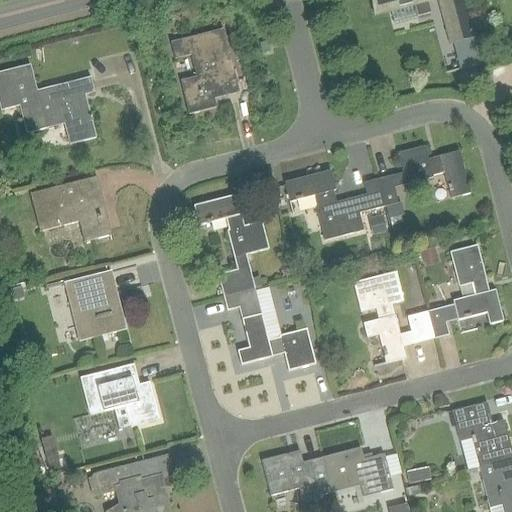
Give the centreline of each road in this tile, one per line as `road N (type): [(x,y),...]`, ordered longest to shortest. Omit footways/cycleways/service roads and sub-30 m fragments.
road 1 (residential): [(319,142),(180,182),(159,209),(214,443)]
road 2 (residential): [(214,443),(511,365)]
road 3 (residential): [(511,245),(484,142),(468,119),(437,114),(319,142)]
road 4 (residential): [(319,142),(285,0)]
